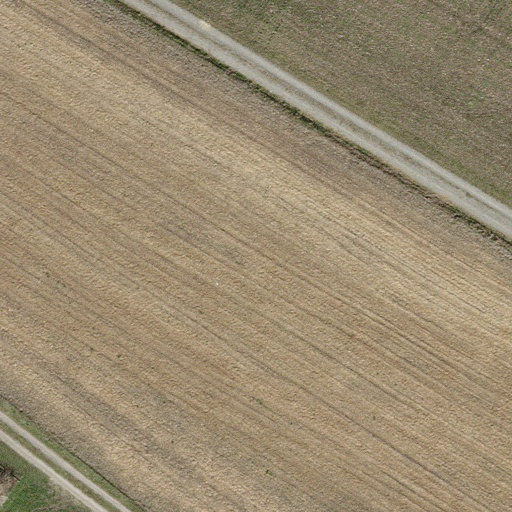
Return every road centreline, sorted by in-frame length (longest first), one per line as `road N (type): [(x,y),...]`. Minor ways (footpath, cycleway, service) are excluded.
road 1 (track): [(143,0),(511,225)]
road 2 (track): [(124,511),(0,420)]
